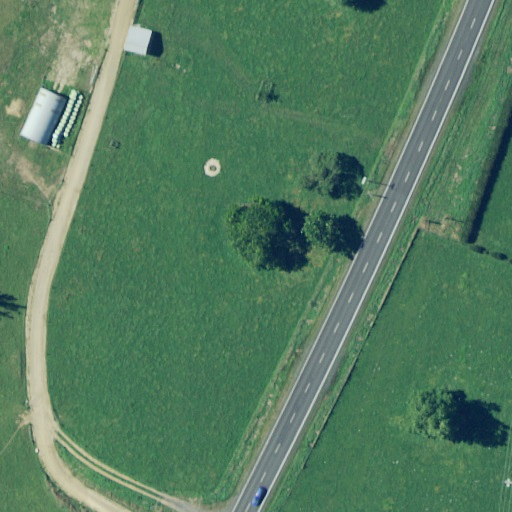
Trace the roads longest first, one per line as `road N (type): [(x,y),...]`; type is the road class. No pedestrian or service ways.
road 1 (primary): [(246,511),(484,0)]
road 2 (track): [(114,35),(37,288),(32,357),(60,478),(107,511)]
road 3 (track): [(54,452),(180,511)]
